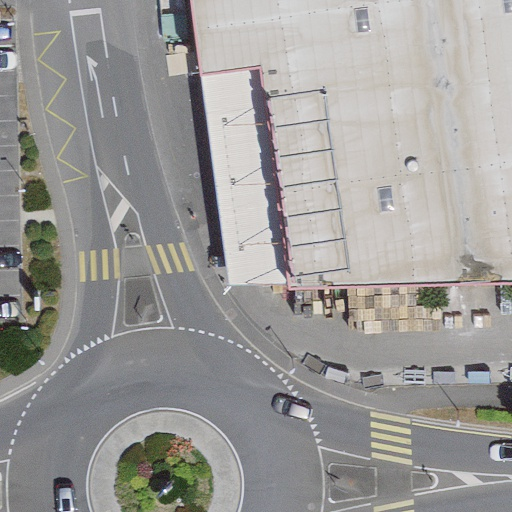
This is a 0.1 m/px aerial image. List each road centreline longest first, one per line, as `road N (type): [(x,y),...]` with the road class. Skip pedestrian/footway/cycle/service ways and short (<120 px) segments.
road 1 (primary): [(511,457),(394,439),(245,399)]
road 2 (unclassified): [(220,383),(168,257),(106,140)]
road 3 (unclassified): [(106,140),(106,262),(92,396)]
road 4 (unclassified): [(106,140),(87,0)]
road 5 (primary): [(220,383),(154,371),(92,396)]
road 6 (primary): [(282,511),(282,459),(245,399)]
